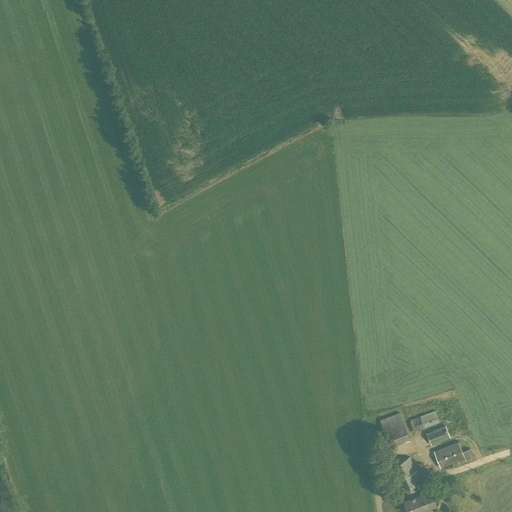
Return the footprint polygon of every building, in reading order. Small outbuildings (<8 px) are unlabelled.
[(414,430),(439,421),(435,411),(410,420),(414,430)] [(390,446),(410,438),(399,412),(379,420),(390,446)] [(431,444),(450,437),(445,425),(426,432),(431,444)] [(470,448),(462,452),(458,441),(434,451),(440,467),(464,458),(465,460),(473,457),(470,448)] [(409,485),(416,483),(421,481),(417,469),(414,470),(409,457),(390,464),(395,478),(394,478),(398,489),(402,488),(409,485)] [(409,485),(419,509),(435,503),(430,490),(419,494),(416,483),(409,485)] [(402,488),(407,499),(404,500),(408,511),(411,511),(419,509),(409,485),(402,488)]
